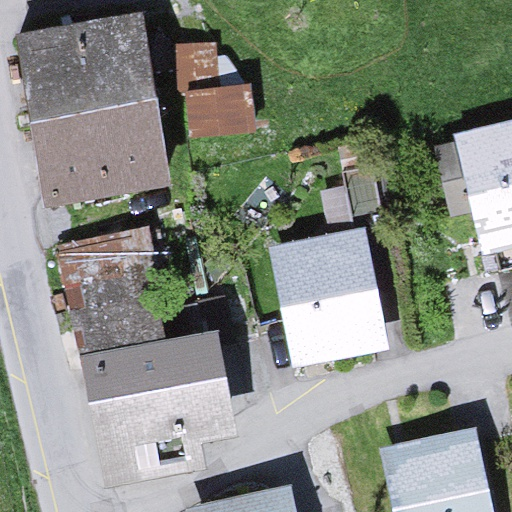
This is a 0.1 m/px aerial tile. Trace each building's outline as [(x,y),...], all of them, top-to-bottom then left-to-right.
[(127,24),(0,40),(0,42),(21,208),(149,191),(127,24)] [(181,37),(183,76),(216,74),(214,35),(181,37)] [(237,82),(185,90),(191,131),(244,123),(237,82)] [(511,131),(462,144),(477,208),(511,199),(511,131)] [(339,180),(346,213),(379,205),(371,172),(339,180)] [(66,252),(81,346),(156,334),(141,240),(66,252)] [(372,244),(275,250),(280,318),(376,311),(372,244)] [(156,334),(81,346),(98,453),(237,431),(220,324),(156,334)] [(488,511),(474,426),(378,442),(389,511),(488,511)] [(306,511),(303,489),(170,511),(306,511)]
